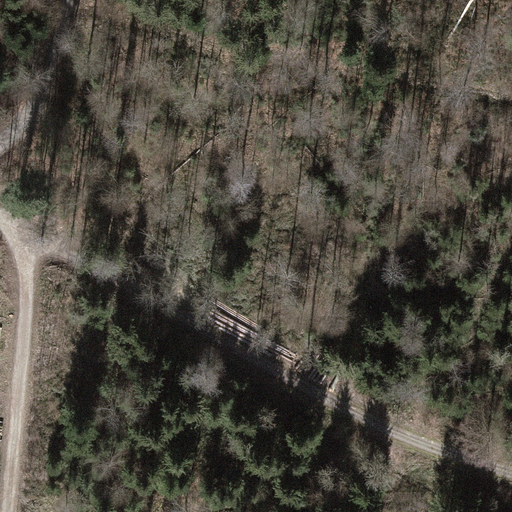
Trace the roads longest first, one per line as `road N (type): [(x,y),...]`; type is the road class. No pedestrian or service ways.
road 1 (track): [(511,473),(342,408),(0,212)]
road 2 (track): [(7,511),(33,232)]
road 3 (track): [(70,0),(45,85),(0,144)]
